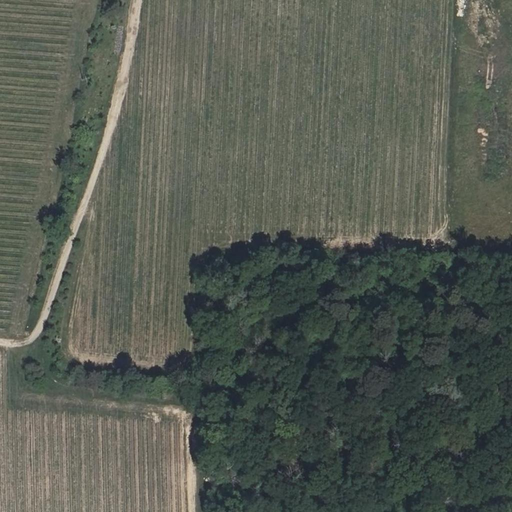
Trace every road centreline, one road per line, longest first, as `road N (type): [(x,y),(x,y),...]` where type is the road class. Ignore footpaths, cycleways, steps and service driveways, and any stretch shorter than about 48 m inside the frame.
road 1 (track): [(511,253),(223,246),(209,277),(199,363),(50,359)]
road 2 (track): [(22,340),(89,0)]
road 3 (track): [(194,511),(197,422),(183,409),(15,394)]
